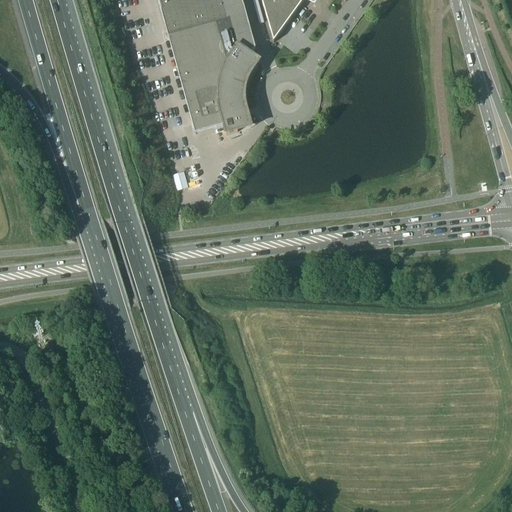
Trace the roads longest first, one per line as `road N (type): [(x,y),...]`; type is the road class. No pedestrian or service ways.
road 1 (primary): [(0,279),(510,217)]
road 2 (motorway): [(184,416),(56,0)]
road 3 (motorway): [(84,205),(187,511)]
road 4 (motorway): [(24,0),(84,205)]
road 5 (unclassified): [(91,511),(25,361),(0,346)]
road 6 (secondary): [(468,37),(510,217)]
road 7 (motorway): [(0,71),(39,118),(84,205)]
